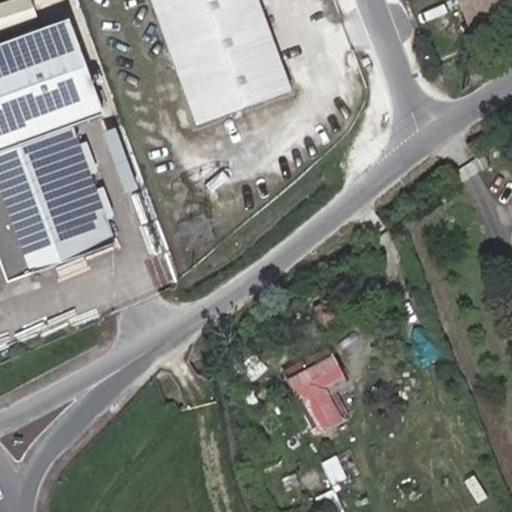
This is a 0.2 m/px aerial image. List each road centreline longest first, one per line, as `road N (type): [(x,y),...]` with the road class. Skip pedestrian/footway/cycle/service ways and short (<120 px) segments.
road 1 (unclassified): [(113,372),(511,93)]
road 2 (unclassified): [(17,509),(49,437),(113,372)]
road 3 (unclassified): [(113,372),(0,422)]
